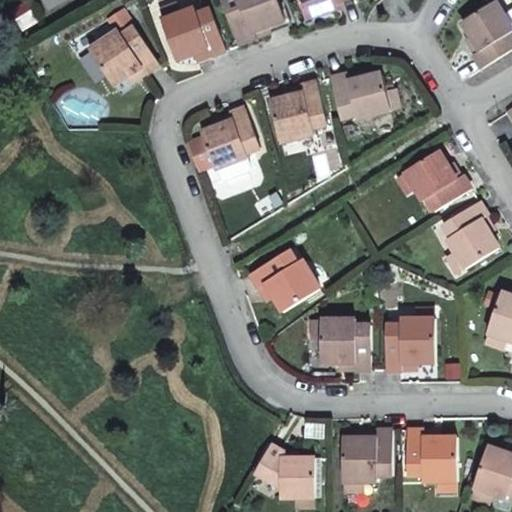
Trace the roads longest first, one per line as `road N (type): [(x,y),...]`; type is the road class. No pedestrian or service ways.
road 1 (residential): [(511,407),(486,400),(355,406),(274,391),(247,361),(164,131),(165,106),(339,31),(374,30),(413,46)]
road 2 (track): [(211,271),(0,255)]
road 3 (track): [(145,511),(0,373)]
